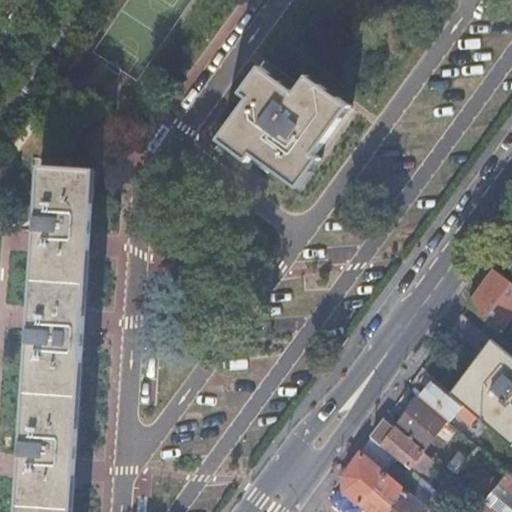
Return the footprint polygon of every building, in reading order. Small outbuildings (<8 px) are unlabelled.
[(321,159),(316,155),(350,107),(310,78),(297,95),(263,69),(243,95),(251,100),(221,141),(249,162),(255,156),(268,165),(300,188),(321,159)] [(18,511),(71,511),(77,439),(84,323),(91,219),(94,171),(40,167),(18,511)] [(511,285),(494,270),(468,306),(501,332),(511,317),(511,285)] [(511,354),(491,337),(471,366),(451,392),(477,414),(511,444),(511,354)] [(469,423),(477,414),(451,392),(435,378),(431,382),(419,397),(447,422),(449,423),(450,422),(458,413),(469,423)] [(447,422),(419,397),(408,412),(395,427),(424,452),(447,422)] [(397,459),(410,469),(424,452),(395,427),(385,419),(372,437),(397,459)] [(344,490),(361,504),(385,473),(397,459),(372,437),(364,448),(343,476),(344,490)] [(424,452),(410,469),(420,478),(426,483),(439,466),(424,452)] [(468,489),(484,502),(500,482),(485,469),(468,489)] [(511,511),(511,475),(509,472),(500,482),(484,502),(474,511),(511,511)] [(370,511),(390,511),(407,492),(385,473),(361,504),(370,511)] [(420,478),(408,492),(430,511),(442,497),(426,483),(420,478)] [(429,511),(430,511),(408,492),(407,492),(390,511),(429,511)] [(430,511),(429,511),(441,511),(449,502),(443,497),(442,497),(430,511)]
